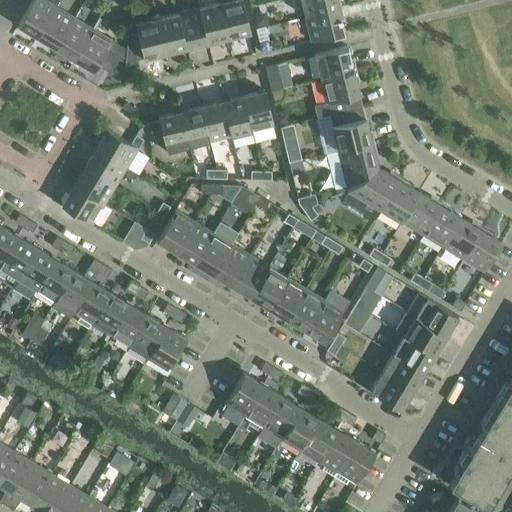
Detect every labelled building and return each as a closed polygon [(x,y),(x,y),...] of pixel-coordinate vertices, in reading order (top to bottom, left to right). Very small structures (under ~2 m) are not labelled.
[(46,0),(32,0),(18,25),(37,36),(56,6),(46,0)] [(251,32),(242,0),(219,0),(220,2),(229,37),(251,32)] [(301,0),(305,16),(341,7),(339,0),(301,0)] [(199,8),(208,42),(229,37),(220,2),(199,8)] [(56,6),(37,36),(56,48),(74,17),(56,6)] [(341,20),(344,19),(341,7),(305,16),(311,41),(344,32),(341,20)] [(178,13),(187,48),(208,42),(199,8),(178,13)] [(268,15),(263,12),(257,14),(260,24),(269,21),(268,15)] [(157,18),(166,53),(187,48),(178,13),(157,18)] [(74,17),(56,48),(74,59),(93,28),(74,17)] [(132,24),(128,62),(166,53),(157,18),(132,24)] [(116,53),(121,45),(93,28),(74,59),(93,71),(107,47),(116,53)] [(262,53),(270,51),(268,41),(259,43),(262,53)] [(354,58),(351,59),(348,46),(314,54),(320,78),(357,70),(354,58)] [(271,90),(283,88),(277,64),(265,66),(271,90)] [(357,70),(320,78),(326,102),(315,105),(318,117),(352,109),(363,106),(357,82),(360,81),(357,70)] [(274,125),(265,90),(243,96),(252,130),(274,125)] [(222,101),(231,136),(252,130),(243,96),(222,101)] [(201,106),(210,141),(231,136),(222,101),(201,106)] [(180,111),(189,146),(210,141),(201,106),(180,111)] [(372,130),(369,131),(363,106),(352,109),(329,114),(338,150),(375,141),(372,130)] [(158,117),(159,120),(150,123),(152,131),(161,129),(167,151),(189,146),(180,111),(158,117)] [(136,134),(131,143),(108,129),(96,148),(127,167),(144,139),(136,134)] [(378,166),(375,153),(377,153),(375,141),(338,150),(348,189),(378,166)] [(299,146),(286,150),(289,162),(302,159),(299,146)] [(127,167),(96,148),(85,167),(116,185),(127,167)] [(390,171),(389,173),(378,166),(348,189),(381,209),(400,177),(390,171)] [(116,185),(85,167),(74,185),(104,204),(116,185)] [(207,169),(206,178),(217,178),(217,169),(207,169)] [(227,178),(227,169),(217,169),(217,178),(227,178)] [(251,170),(251,179),(261,179),(261,170),(251,170)] [(272,180),(272,171),(261,170),(261,179),(272,180)] [(409,185),(410,183),(400,177),(381,209),(401,221),(419,192),(409,185)] [(202,183),(201,192),(212,193),(212,184),(202,183)] [(222,193),(222,184),(212,184),(212,193),(222,193)] [(62,204),(93,223),(104,204),(74,185),(62,204)] [(251,190),(247,198),(256,204),(260,196),(251,190)] [(431,195),(430,198),(419,192),(401,221),(422,233),(441,201),(431,195)] [(316,204),(314,195),(298,198),(299,203),(305,211),(312,206),(316,204)] [(265,209),(269,201),(260,196),(256,204),(265,209)] [(170,206),(163,201),(157,210),(165,215),(170,206)] [(450,210),(451,207),(441,201),(422,233),(442,246),(460,216),(450,210)] [(311,220),(318,215),(312,206),(305,211),(311,220)] [(175,209),(157,240),(176,252),(195,221),(175,209)] [(165,215),(157,210),(152,220),(159,224),(165,215)] [(19,213),(15,221),(23,226),(28,219),(19,213)] [(288,213),(284,221),(293,226),(297,218),(288,213)] [(472,220),(471,223),(460,216),(442,246),(463,258),(482,226),(472,220)] [(302,232),(306,224),(297,218),(293,226),(302,232)] [(32,232),(37,224),(28,219),(23,226),(32,232)] [(159,224),(150,219),(144,228),(146,229),(153,234),(159,224)] [(195,263),(213,232),(195,221),(176,252),(195,263)] [(0,265),(18,236),(0,225),(0,265)] [(484,271),(502,242),(491,235),(492,232),(482,226),(463,258),(484,271)] [(141,238),(148,242),(153,234),(146,229),(141,238)] [(213,274),(232,243),(213,232),(195,263),(213,274)] [(325,235),(320,243),(329,248),(334,241),(325,235)] [(0,265),(0,274),(15,283),(36,247),(18,236),(0,265)] [(57,236),(52,243),(61,249),(65,241),(57,236)] [(70,254),(74,247),(65,241),(61,249),(70,254)] [(338,254),(343,246),(334,241),(329,248),(338,254)] [(232,285),(250,254),(232,243),(213,274),(232,285)] [(36,247),(15,283),(33,294),(55,258),(36,247)] [(374,247),(369,255),(378,260),(382,252),(374,247)] [(387,266),(391,258),(382,252),(378,260),(387,266)] [(250,296),(269,266),(250,254),(232,285),(250,296)] [(74,269),(55,258),(33,294),(52,306),(74,269)] [(94,258),(89,266),(98,271),(102,264),(94,258)] [(363,258),(358,266),(367,271),(372,264),(363,258)] [(107,276),(111,269),(102,264),(98,271),(107,276)] [(269,266),(250,296),(269,308),(287,277),(269,266)] [(377,267),(366,286),(382,295),(393,276),(377,267)] [(64,313),(67,308),(73,311),(92,281),(74,269),(52,306),(64,313)] [(415,272),(410,280),(419,285),(424,277),(415,272)] [(287,319),(306,288),(287,277),(269,308),(287,319)] [(428,290),(433,282),(424,277),(419,285),(428,290)] [(80,315),(76,321),(89,328),(111,292),(92,281),(73,311),(80,315)] [(131,281),(126,288),(135,293),(139,286),(131,281)] [(144,299),(148,291),(139,286),(135,293),(144,299)] [(305,330),(324,299),(306,288),(287,319),(305,330)] [(325,342),(350,300),(330,289),(324,299),(305,330),(325,342)] [(101,335),(104,330),(110,334),(129,303),(111,292),(89,328),(101,335)] [(458,315),(419,292),(407,311),(446,335),(458,315)] [(367,300),(360,295),(354,304),(362,309),(367,300)] [(465,302),(456,297),(452,305),(461,310),(465,302)] [(117,338),(113,343),(126,350),(147,314),(129,303),(110,334),(117,338)] [(168,303),(163,310),(172,316),(176,308),(168,303)] [(349,313),(357,318),(362,309),(354,304),(349,313)] [(181,321),(185,314),(176,308),(172,316),(181,321)] [(404,335),(435,353),(446,335),(407,311),(396,329),(404,335)] [(138,358),(141,352),(147,356),(166,325),(147,314),(126,350),(138,358)] [(11,316),(6,324),(13,328),(18,320),(11,316)] [(185,337),(166,325),(147,356),(144,361),(163,373),(185,337)] [(25,326),(22,332),(32,338),(35,332),(25,326)] [(35,332),(32,338),(41,343),(44,338),(35,332)] [(345,337),(338,332),(332,341),(340,346),(345,337)] [(435,353),(404,335),(393,353),(424,372),(435,353)] [(327,350),(334,355),(340,346),(332,341),(327,350)] [(424,372),(393,353),(382,371),(413,390),(424,372)] [(265,362),(260,369),(269,374),(273,367),(265,362)] [(278,380),(282,372),(273,367),(269,374),(278,380)] [(370,391),(401,409),(413,390),(382,371),(370,391)] [(235,416),(238,411),(245,415),(263,384),(244,372),(222,409),(235,416)] [(511,380),(449,483),(461,490),(487,506),(511,465),(511,380)] [(251,419),(248,424),(260,431),(282,395),(263,384),(245,415),(251,419)] [(302,384),(297,391),(306,397),(311,389),(302,384)] [(315,402),(319,395),(311,389),(306,397),(315,402)] [(187,401),(173,393),(169,400),(173,402),(166,412),(177,419),(187,401)] [(272,439),(275,433),(282,437),(300,406),(282,395),(260,431),(272,439)] [(188,402),(177,419),(188,425),(198,408),(188,402)] [(25,406),(17,421),(28,427),(37,413),(25,406)] [(300,406),(282,437),(278,443),(297,454),(319,418),(300,406)] [(339,406),(334,414),(343,419),(347,412),(339,406)] [(352,424),(356,417),(347,412),(343,419),(352,424)] [(319,418),(297,454),(315,465),(319,460),(337,429),(319,418)] [(325,463),(322,469),(334,476),(356,440),(337,429),(319,460),(325,463)] [(386,435),(377,429),(372,437),(381,442),(386,435)] [(102,440),(96,450),(107,456),(113,447),(102,440)] [(349,478),(356,482),(375,452),(356,440),(334,476),(346,484),(349,478)] [(0,473),(14,451),(0,442),(0,473)] [(117,450),(109,464),(126,474),(134,461),(117,450)] [(0,484),(7,488),(0,499),(0,501),(6,505),(33,462),(14,451),(0,473),(0,484)] [(14,510),(21,497),(33,504),(51,473),(33,462),(6,505),(14,510)] [(44,511),(43,511),(53,511),(70,484),(51,473),(33,504),(44,511)] [(153,473),(147,484),(153,488),(160,477),(153,473)] [(270,482),(259,476),(255,483),(266,489),(270,482)] [(78,511),(89,496),(70,484),(53,511),(78,511)] [(287,491),(282,499),(292,505),(297,497),(287,491)] [(103,511),(107,507),(89,496),(78,511),(103,511)] [(447,511),(473,511),(454,500),(447,511)]
